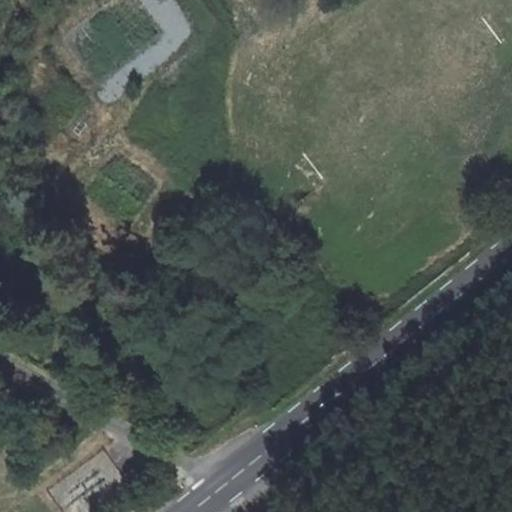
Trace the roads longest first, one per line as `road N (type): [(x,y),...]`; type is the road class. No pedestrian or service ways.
road 1 (primary): [(511,253),(213,491)]
road 2 (unclassified): [(213,491),(0,352)]
